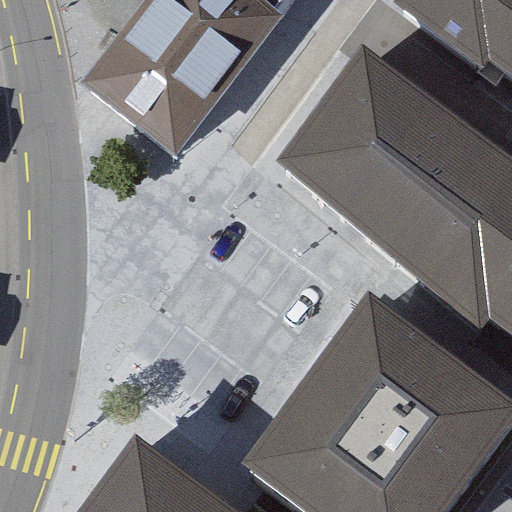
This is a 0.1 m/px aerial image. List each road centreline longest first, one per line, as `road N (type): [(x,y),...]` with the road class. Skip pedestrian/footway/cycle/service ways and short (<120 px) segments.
road 1 (residential): [(364,0),(216,191),(131,241),(57,241)]
road 2 (unknown): [(50,322),(223,407),(291,511)]
road 3 (secondary): [(6,511),(47,363),(57,241)]
road 4 (secondary): [(57,241),(56,168),(23,0)]
